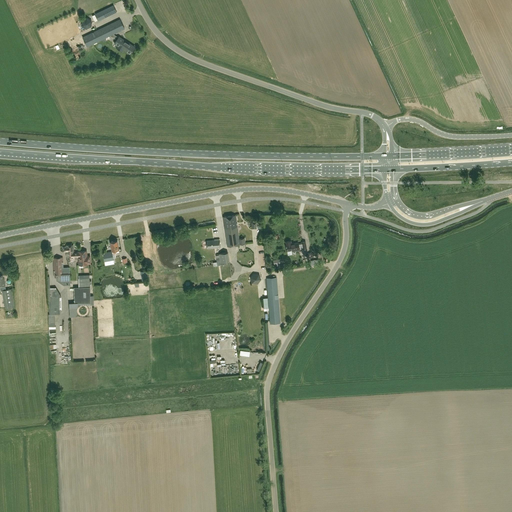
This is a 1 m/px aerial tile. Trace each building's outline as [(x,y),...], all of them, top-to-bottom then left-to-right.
[(113,5),(95,14),(99,21),(117,12),(113,5)] [(91,26),(91,21),(87,18),(82,20),(82,26),(86,29),(91,26)] [(125,28),(120,19),(83,37),(87,47),(110,36),(117,40),(114,44),(117,45),(116,47),(122,51),(123,50),(130,54),(135,47),(119,36),(118,37),(113,34),(125,28)] [(457,94),(452,96),(456,107),(460,105),(457,96),(458,96),(457,94)] [(467,103),(468,109),(478,107),(477,101),(467,103)] [(235,215),(223,217),(227,247),(245,244),(244,238),(239,239),(235,215)] [(220,248),(220,240),(206,241),(207,249),(220,248)] [(117,241),(110,242),(111,251),(119,250),(117,241)] [(285,247),(286,250),(292,250),(292,251),(306,249),(305,242),(301,242),(302,243),(299,244),(299,242),(291,244),(291,241),(286,242),(286,246),(285,247)] [(78,254),(78,252),(74,253),(73,245),(66,245),(66,247),(63,247),(63,252),(66,252),(67,262),(74,261),(74,257),(78,257),(79,257),(78,254)] [(78,257),(79,265),(87,265),(87,264),(90,264),(90,256),(87,256),(87,251),(78,252),(78,254),(79,257),(78,257)] [(103,253),(105,266),(114,264),(112,252),(103,253)] [(219,253),(220,257),(216,257),(217,265),(224,264),(224,262),(229,261),(228,252),(219,253)] [(70,284),(69,267),(63,267),(63,257),(53,258),(54,277),(56,277),(56,280),(63,279),(63,284),(70,284)] [(206,267),(185,269),(187,283),(194,282),(195,284),(226,280),(226,277),(229,277),(228,271),(220,272),(206,273),(206,267)] [(250,278),(252,283),(257,284),(261,280),(259,274),(253,274),(250,278)] [(74,287),(75,300),(75,302),(69,303),(69,311),(77,311),(76,308),(78,308),(78,303),(90,302),(90,300),(89,275),(85,275),(79,276),(79,287),(74,287)] [(267,278),(270,323),(280,323),(276,277),(267,278)] [(56,287),(48,288),(49,314),(48,314),(49,327),(55,326),(55,314),(59,314),(59,297),(61,297),(56,287)] [(14,307),(13,300),(11,289),(6,290),(2,290),(2,291),(5,308),(14,307)]
